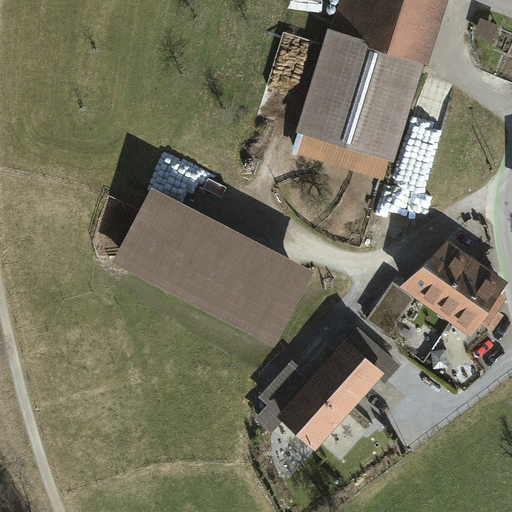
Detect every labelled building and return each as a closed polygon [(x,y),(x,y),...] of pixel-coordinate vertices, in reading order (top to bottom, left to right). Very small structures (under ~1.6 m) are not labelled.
[(342,0),(331,36),(324,34),(320,48),(284,37),(258,120),(294,131),(292,138),(296,139),(290,157),(381,184),(386,166),(393,168),(445,0),(342,0)] [(323,0),(290,0),(286,14),(316,23),(323,0)] [(494,43),(502,23),(484,16),(476,35),(494,43)] [(313,267),(153,184),(114,260),(274,342),(313,267)] [(454,318),(485,273),(465,260),(467,256),(447,241),(403,284),(454,318)] [(503,285),(485,273),(454,318),(471,330),(479,319),(491,327),(500,314),(488,306),(503,285)] [(357,325),(312,374),(278,412),(285,419),(316,447),(380,376),(384,380),(399,363),(357,325)] [(275,431),(285,419),(278,412),(312,374),(294,358),(262,393),(271,401),(258,416),(275,431)]
